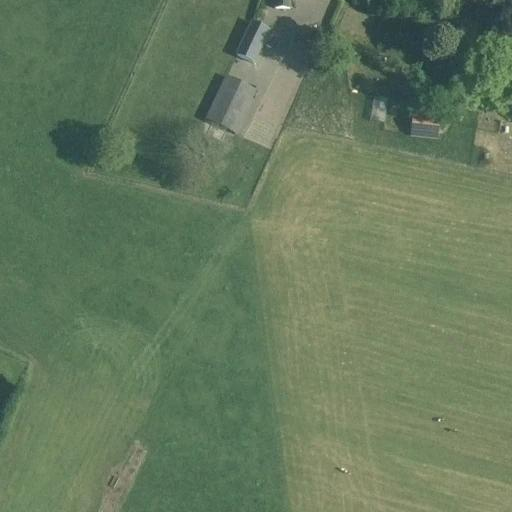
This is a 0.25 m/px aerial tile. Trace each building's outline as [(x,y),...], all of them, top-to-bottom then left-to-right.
[(291,0),(272,0),(273,11),(291,10),(291,0)] [(451,0),(451,8),(476,8),(476,26),(504,26),(504,9),(504,0),(492,0),(493,2),(493,8),(483,8),(483,0),(451,0)] [(252,24),(236,58),(254,65),(263,48),(270,50),(277,36),(252,24)] [(448,76),(472,76),(473,50),(450,49),(448,76)] [(235,136),(256,93),(225,78),(205,122),(212,125),(206,137),(221,144),(227,132),(235,136)] [(412,139),(436,141),(439,118),(415,116),(412,139)]
